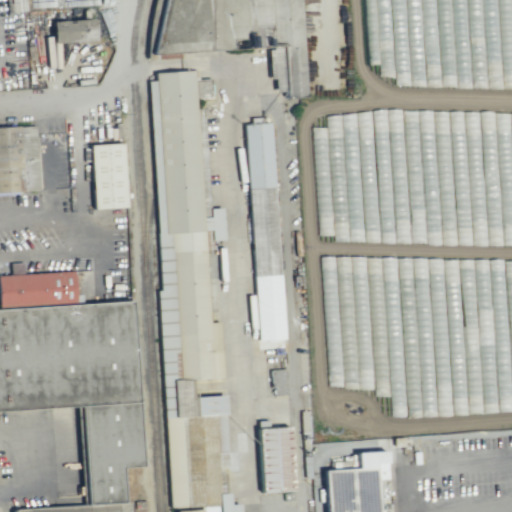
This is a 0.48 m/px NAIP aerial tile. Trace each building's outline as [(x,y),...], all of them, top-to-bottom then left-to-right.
[(12,0),(32,0),(34,14),(15,18),(12,0)] [(297,0),(304,96),(284,97),(281,45),(149,54),(161,0),(297,0)] [(52,42),(94,41),(93,19),(51,20),(52,42)] [(175,511),(155,79),(203,75),(204,83),(216,83),(220,101),(203,102),(204,111),(211,111),(217,210),(231,210),(233,247),(222,247),(221,257),(213,258),(218,325),(231,326),(235,384),(210,385),(211,400),(234,400),(240,496),(240,507),(251,507),(250,511),(175,511)] [(259,340),(243,125),(271,123),(286,338),(259,340)] [(39,192),(0,194),(0,127),(35,125),(39,192)] [(91,212),(124,210),(120,142),(87,144),(91,212)] [(143,511),(131,302),(87,305),(86,271),(0,273),(0,416),(83,414),(89,506),(19,510),(19,511),(143,511)] [(271,369),(271,394),(285,394),(284,369),(271,369)] [(258,497),(293,496),(290,427),(254,428),(258,497)] [(326,511),(381,511),(379,469),(324,471),(326,511)]
